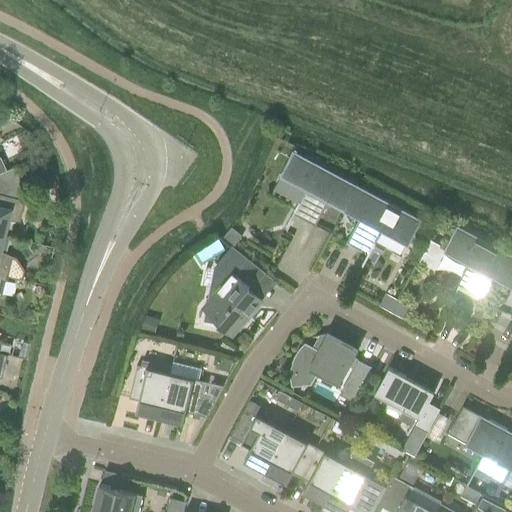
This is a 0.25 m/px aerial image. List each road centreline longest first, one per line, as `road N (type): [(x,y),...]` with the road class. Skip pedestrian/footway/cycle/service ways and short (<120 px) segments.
road 1 (residential): [(511,397),(316,299),(243,381),(196,477)]
road 2 (residential): [(44,438),(99,265)]
road 3 (residential): [(196,477),(44,438)]
road 4 (unclassified): [(153,152),(137,126),(112,108),(68,80),(41,74)]
road 5 (residential): [(99,265),(148,195),(153,152)]
